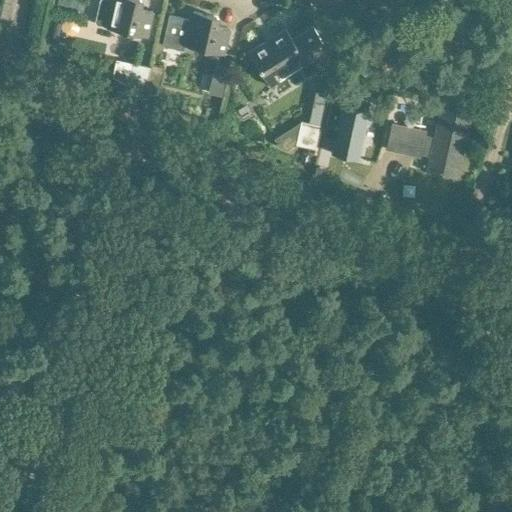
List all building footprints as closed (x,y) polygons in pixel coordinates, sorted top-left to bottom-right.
[(146,37),(152,11),(140,8),(141,2),(140,0),(112,0),(110,0),(99,0),(95,22),(96,24),(107,26),(106,28),(146,37)] [(229,29),(217,26),(218,19),(216,16),(194,11),(190,13),(189,19),(169,14),(161,45),(183,50),(184,45),(223,54),(229,29)] [(270,86),(327,50),(312,27),(292,40),(285,29),(248,52),(270,86)] [(141,92),(142,88),(147,66),(133,63),(128,85),(141,92)] [(146,89),(150,90),(158,92),(163,71),(161,67),(151,65),(146,89)] [(315,93),(308,123),(300,121),(295,144),(317,149),(322,126),(329,96),(315,93)] [(456,176),(473,99),(444,93),(440,111),(434,138),(424,135),(425,131),(392,124),(386,148),(420,155),(421,150),(430,152),(427,169),(456,176)] [(330,101),(322,136),(323,136),(324,132),(335,134),(334,138),(331,152),(358,158),(361,147),(361,143),(364,129),(365,125),(366,125),(369,110),(330,101)]
